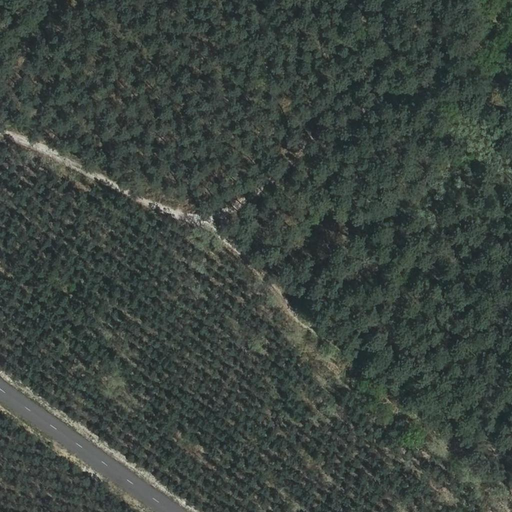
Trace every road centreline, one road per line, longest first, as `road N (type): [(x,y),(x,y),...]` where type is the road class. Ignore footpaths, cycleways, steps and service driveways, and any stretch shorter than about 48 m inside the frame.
road 1 (track): [(511,60),(450,79),(384,120),(306,144),(210,222),(125,192),(0,129)]
road 2 (track): [(210,222),(313,325),(511,492)]
road 3 (unclassified): [(0,383),(179,511)]
